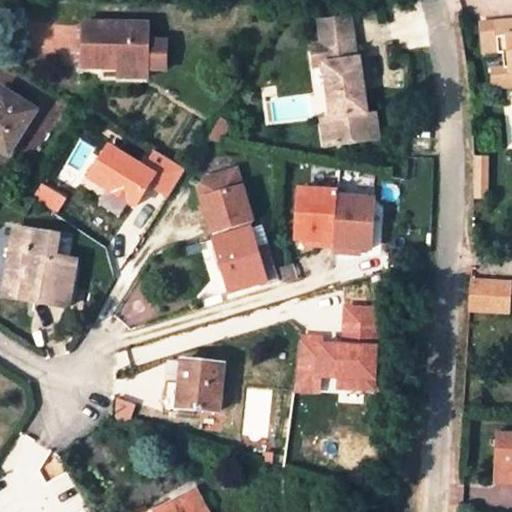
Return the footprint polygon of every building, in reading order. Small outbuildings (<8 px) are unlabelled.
[(511,12),(494,14),(496,44),(503,43),(508,43),(509,58),(511,76),(511,75),(511,12)] [(352,16),(322,19),(326,49),(330,49),(332,61),(326,61),(334,117),(343,116),(346,142),(381,138),(377,112),(371,113),(363,56),(357,57),(352,16)] [(120,70),(150,70),(150,40),(150,25),(84,25),(83,69),(120,70)] [(170,40),(150,40),(150,70),(170,70),(170,40)] [(330,49),(326,49),(313,50),(314,63),(326,61),(332,61),(330,49)] [(150,78),(150,70),(120,70),(121,78),(150,78)] [(511,75),(511,76),(491,78),(493,94),(511,91),(511,75)] [(36,110),(2,88),(0,91),(0,155),(5,159),(36,110)] [(135,202),(147,184),(168,197),(186,170),(157,152),(146,169),(109,146),(91,174),(135,202)] [(488,157),(474,157),(474,174),(488,175),(488,157)] [(209,177),(203,187),(217,237),(257,225),(246,187),(249,186),(243,167),(209,177)] [(488,175),(474,174),(473,199),(487,200),(488,175)] [(341,190),(300,187),(296,235),(319,237),(319,242),(336,243),(340,194),(341,190)] [(45,188),(38,201),(59,214),(66,201),(45,188)] [(381,199),(340,194),(336,243),(336,248),(355,250),(355,245),(378,247),(381,199)] [(214,240),(230,292),(276,277),(261,226),(214,240)] [(38,280),(34,302),(68,308),(76,261),(55,257),(58,236),(16,228),(8,274),(38,280)] [(38,280),(8,274),(4,296),(34,302),(38,280)] [(511,279),(472,278),(471,311),(511,312),(511,279)] [(339,379),(338,388),(375,389),(377,346),(374,346),(375,308),(345,306),(343,344),(322,343),(323,336),(302,335),(302,342),(300,342),(298,392),(320,392),(321,378),(339,379)] [(182,361),(178,407),(219,411),(223,364),(182,361)] [(511,437),(500,437),(497,483),(511,483),(511,437)] [(156,511),(207,511),(195,491),(156,511)]
